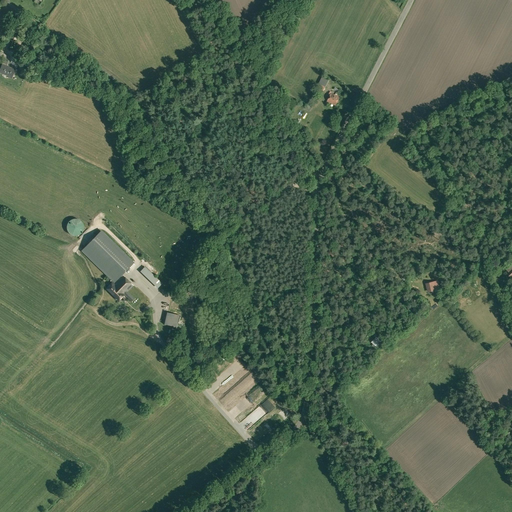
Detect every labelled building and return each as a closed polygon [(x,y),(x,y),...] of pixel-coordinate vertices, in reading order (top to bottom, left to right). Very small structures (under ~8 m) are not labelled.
[(8,77),(11,79),(15,68),(12,67),(12,68),(2,64),(0,69),(0,73),(8,76),(8,77)] [(317,88),(324,91),(326,87),(325,87),(329,80),(322,77),(319,84),(317,88)] [(327,101),(335,105),(339,97),(331,93),(327,101)] [(66,226),(66,227),(66,228),(67,229),(67,230),(67,231),(68,232),(68,233),(69,233),(69,234),(70,234),(71,235),(72,235),(73,236),(74,236),(75,236),(76,236),(77,236),(78,235),(79,235),(80,234),(81,234),(81,233),(82,233),(82,232),(83,231),(83,230),(84,229),(84,228),(84,227),(84,226),(83,225),(83,224),(83,223),(82,222),(81,221),(80,220),(79,220),(79,219),(78,219),(77,219),(76,219),(75,219),(74,219),(73,219),(72,219),(71,219),(71,220),(70,220),(69,221),(68,222),(68,223),(67,224),(67,225),(66,226)] [(106,288),(114,295),(128,281),(122,275),(129,268),(134,262),(101,230),(96,236),(82,250),(115,283),(114,284),(112,282),(106,288)] [(162,283),(155,276),(145,267),(141,271),(158,288),(162,283)] [(425,284),(427,293),(435,291),(433,282),(425,284)] [(134,302),(141,309),(150,301),(142,294),(134,302)] [(163,324),(177,327),(180,315),(166,312),(163,324)] [(376,345),(378,347),(382,342),(380,341),(380,340),(376,337),(372,342),(376,346),(376,345)]
